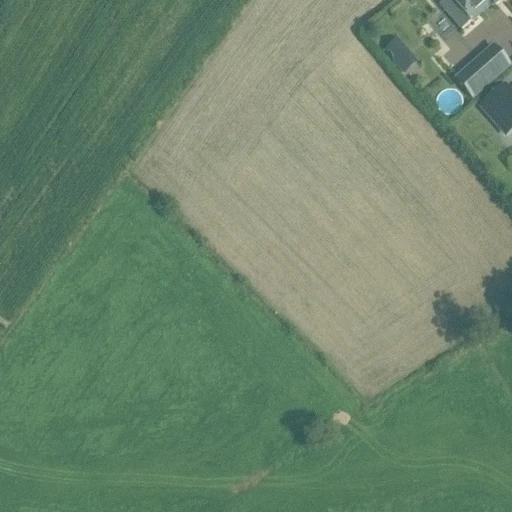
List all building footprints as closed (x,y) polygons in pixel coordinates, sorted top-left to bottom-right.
[(415,0),(372,0),(289,67),(308,90),(417,2),(415,0)] [(492,9),(502,0),(446,0),(439,6),(461,32),(490,6),(492,9)] [(412,27),(386,49),(400,67),(427,45),(412,27)] [(492,84),(509,69),(492,49),(475,64),(455,82),(473,101),(492,84)] [(401,69),(434,121),(459,105),(426,53),(401,69)] [(354,141),(396,96),(367,68),(324,113),(354,141)] [(511,130),(511,104),(501,92),(485,106),(509,134),(511,130)] [(390,167),(402,156),(388,141),(376,152),(390,167)]
